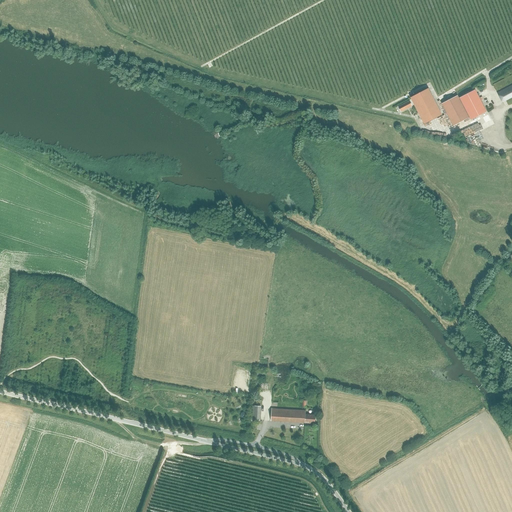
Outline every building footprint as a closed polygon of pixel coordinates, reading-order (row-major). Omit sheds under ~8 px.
[(511,85),(498,93),(502,102),(511,97),(511,85)] [(424,124),(442,115),(428,88),(411,97),(424,124)] [(458,95),(442,103),(454,126),(470,117),(471,120),(487,112),(475,89),(459,98),(458,95)] [(398,106),(401,111),(412,106),(409,101),(398,106)] [(306,414),(306,411),(272,408),(271,421),(305,423),(315,424),(316,415),(306,414)]
